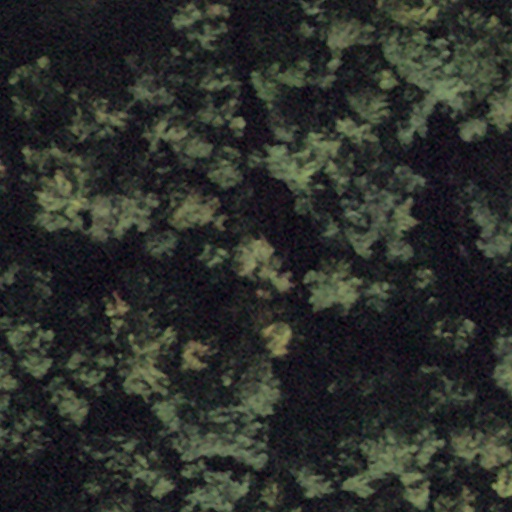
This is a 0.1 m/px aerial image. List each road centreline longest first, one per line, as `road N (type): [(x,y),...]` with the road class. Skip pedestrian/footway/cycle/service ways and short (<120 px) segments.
road 1 (track): [(500,370),(394,322),(279,288),(101,258)]
road 2 (track): [(511,141),(445,157),(423,175),(416,200),(423,232),(482,319),(511,406)]
